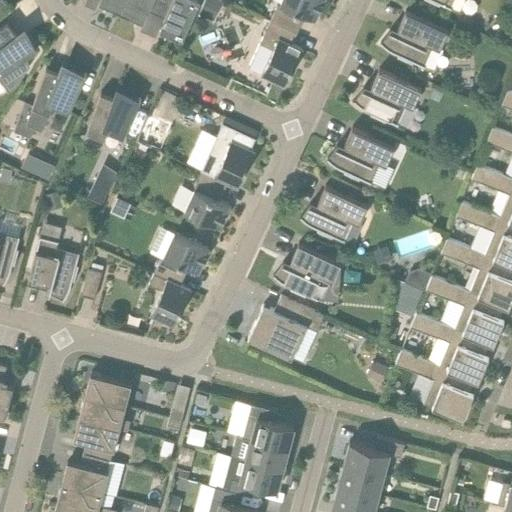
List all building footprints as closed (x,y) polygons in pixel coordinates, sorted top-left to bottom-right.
[(106,0),(105,4),(121,11),(126,0),(106,0)] [(126,0),(121,11),(137,19),(143,10),(148,12),(149,11),(157,14),(163,0),(126,0)] [(163,0),(157,14),(164,18),(164,19),(169,22),(166,32),(182,40),(200,0),(163,0)] [(213,21),(222,2),(219,0),(204,0),(198,13),(213,21)] [(278,4),(270,20),(297,32),(305,15),(316,19),(324,0),(282,0),(280,5),(278,4)] [(440,48),(449,30),(406,11),(396,32),(390,29),(381,42),(385,46),(388,49),(392,51),(399,54),(398,56),(413,63),(414,61),(424,66),(434,45),(440,48)] [(285,84),(302,48),(292,43),(297,32),(270,20),(260,43),(273,49),(262,74),(285,84)] [(23,59),(37,50),(27,34),(21,38),(8,22),(0,28),(0,64),(3,69),(0,71),(0,75),(8,88),(16,83),(28,65),(23,59)] [(47,67),(33,104),(25,100),(14,130),(31,136),(35,125),(41,127),(43,128),(54,103),(70,110),(86,75),(69,67),(66,74),(47,67)] [(414,106),(422,89),(379,69),(370,90),(364,87),(354,101),(358,104),(362,107),(366,109),(372,112),(371,115),(386,121),(387,119),(397,124),(407,103),(414,106)] [(443,91),(434,87),(430,96),(439,100),(443,91)] [(511,107),(511,90),(508,89),(502,103),(511,107)] [(124,135),(140,100),(124,93),(121,99),(101,92),(87,131),(104,138),(109,128),(124,135)] [(489,96),(486,103),(494,107),(497,100),(489,96)] [(172,126),(148,115),(136,140),(140,142),(148,146),(160,151),(172,126)] [(223,123),(201,170),(227,181),(227,182),(238,187),(255,151),(250,149),(255,138),(223,123)] [(511,133),(492,126),(487,140),(511,150),(511,133)] [(387,165),(395,147),(352,127),(343,148),(337,145),(327,159),(331,162),(335,165),(339,168),(345,170),(344,173),(359,180),(360,177),(371,182),(380,162),(387,165)] [(146,151),(136,146),(131,158),(141,162),(146,151)] [(51,176),(57,162),(29,150),(23,164),(51,176)] [(509,193),(500,215),(499,217),(511,222),(511,176),(477,163),(471,177),(509,193)] [(0,180),(8,183),(12,168),(2,166),(0,174),(0,180)] [(219,227),(230,205),(219,199),(227,182),(227,181),(201,170),(194,185),(196,186),(184,211),(219,227)] [(112,181),(99,176),(88,198),(102,203),(112,181)] [(360,223),(368,205),(326,185),(316,206),(310,204),(301,217),(304,220),(308,223),(312,226),(318,229),(317,231),(332,238),(333,236),(344,240),(353,220),(360,223)] [(62,205),(57,190),(44,195),(49,210),(62,205)] [(116,197),(110,211),(124,217),(130,202),(116,197)] [(511,222),(499,217),(500,215),(462,200),(456,214),(494,230),(485,252),(484,254),(511,265),(511,222)] [(0,281),(3,283),(8,277),(9,273),(12,264),(14,265),(19,249),(16,248),(19,237),(0,231),(0,281)] [(161,257),(154,273),(179,285),(180,284),(188,266),(199,272),(209,249),(174,233),(163,258),(161,257)] [(40,235),(28,280),(50,286),(49,293),(63,300),(66,296),(69,289),(72,280),(74,281),(79,265),(76,264),(79,253),(57,247),(58,240),(40,235)] [(479,267),(470,289),(469,291),(499,303),(508,307),(511,298),(511,278),(509,277),(511,270),(511,265),(484,254),(485,252),(447,237),(441,251),(479,267)] [(341,263),(299,243),(289,264),(283,262),(274,275),(277,278),(281,281),(285,284),(292,287),(290,289),(306,296),(307,294),(317,299),(326,278),(333,281),(341,263)] [(412,284),(423,288),(430,272),(419,267),(408,270),(404,281),(412,284)] [(94,299),(102,271),(88,268),(81,295),(94,299)] [(174,325),(191,289),(180,284),(179,285),(154,273),(149,284),(162,290),(151,314),(174,325)] [(494,314),(499,303),(469,291),(470,289),(432,274),(426,288),(464,304),(454,326),(454,328),(483,340),(493,344),(504,319),(494,314)] [(412,284),(404,281),(397,279),(393,303),(406,308),(412,284)] [(404,313),(411,316),(423,288),(412,284),(404,313)] [(325,316),(281,295),(274,310),(263,305),(248,338),(292,358),(306,326),(317,331),(325,316)] [(449,341),(439,363),(439,365),(468,377),(478,381),(488,356),(479,351),(483,340),(454,328),(454,326),(417,311),(411,325),(449,341)] [(401,348),(395,362),(433,378),(423,402),(463,418),(473,393),(463,389),(468,377),(439,365),(439,363),(401,348)] [(376,362),(370,376),(381,381),(387,367),(376,362)] [(0,400),(9,403),(13,386),(2,383),(7,366),(0,363),(0,400)] [(85,394),(125,405),(131,383),(90,372),(85,394)] [(193,402),(204,405),(207,395),(196,392),(193,402)] [(122,417),(125,405),(85,394),(79,416),(119,427),(127,430),(130,419),(122,417)] [(0,418),(4,419),(9,403),(0,400),(0,418)] [(252,438),(287,447),(293,426),(275,421),(278,410),(251,403),(243,437),(252,439),(252,438)] [(171,407),(169,416),(181,419),(183,411),(171,407)] [(114,448),(119,427),(79,416),(73,438),(86,441),(83,452),(110,459),(113,448),(114,448)] [(181,419),(169,416),(167,425),(179,428),(181,419)] [(204,431),(188,427),(185,441),(200,445),(204,431)] [(344,462),(384,473),(389,453),(401,456),(405,443),(378,436),(375,447),(350,441),(344,462)] [(282,468),(287,447),(252,438),(252,439),(247,459),(282,468)] [(160,454),(170,457),(174,442),(163,439),(160,454)] [(62,481),(102,492),(108,470),(107,470),(110,459),(83,452),(80,462),(67,459),(62,481)] [(247,459),(230,454),(221,488),(229,490),(239,493),(252,496),(255,485),(276,490),(282,468),(247,459)] [(378,494),(384,473),(344,462),(338,484),(378,494)] [(188,478),(190,471),(175,467),(173,474),(188,478)] [(505,504),(511,505),(511,477),(511,482),(503,480),(497,503),(505,505),(505,504)] [(99,504),(102,492),(62,481),(56,503),(89,511),(105,511),(107,506),(99,504)] [(373,511),(378,494),(338,484),(332,506),(356,511),(373,511)] [(208,511),(255,511),(257,509),(236,504),(239,493),(229,490),(215,486),(208,511)] [(456,504),(459,492),(450,490),(447,501),(456,504)] [(165,507),(178,511),(181,497),(168,494),(165,507)] [(426,506),(435,509),(439,496),(430,494),(426,506)] [(89,511),(56,503),(53,511),(89,511)] [(143,511),(156,511),(158,506),(146,503),(143,511)]
